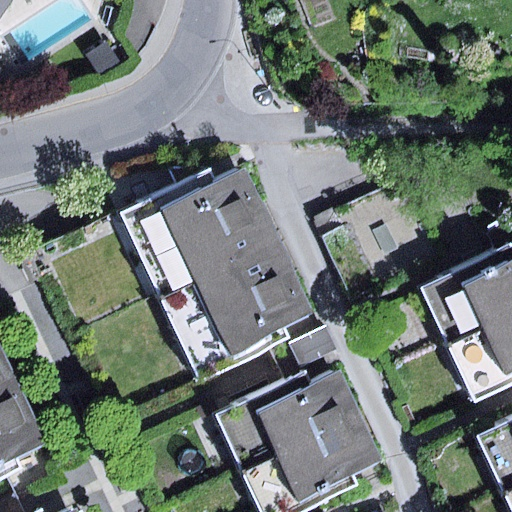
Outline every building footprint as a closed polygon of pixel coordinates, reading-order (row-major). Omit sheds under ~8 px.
[(0,0),(0,17),(12,0),(0,0)] [(103,40),(83,53),(99,77),(119,63),(103,40)] [(124,218),(159,295),(281,239),(252,176),(220,190),(214,177),(124,218)] [(312,305),(281,239),(159,295),(197,375),(287,331),(282,320),(312,305)] [(511,246),(422,289),(447,340),(511,309),(511,246)] [(511,309),(447,340),(476,402),(511,384),(511,309)] [(0,384),(17,377),(0,339),(0,384)] [(308,374),(218,417),(243,469),(360,412),(341,373),(314,386),(308,374)] [(48,443),(17,377),(0,384),(0,479),(23,468),(17,458),(48,443)] [(385,460),(360,412),(243,469),(263,511),(309,511),(363,487),(357,474),(385,460)] [(511,421),(481,436),(506,487),(511,484),(511,421)]
